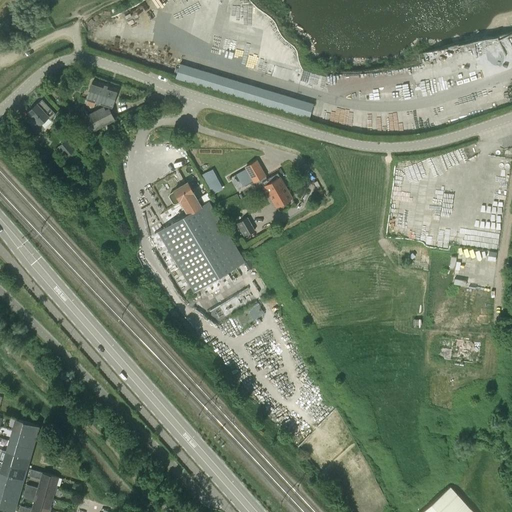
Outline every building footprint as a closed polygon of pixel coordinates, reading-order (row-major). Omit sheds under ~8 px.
[(179,62),(174,80),(309,120),(314,103),(179,62)] [(93,108),(95,102),(111,108),(118,88),(94,80),(88,100),(86,105),(93,108)] [(48,117),(50,120),(56,114),(42,100),(37,104),(28,112),(32,117),(27,121),(39,134),(45,129),(41,124),(48,117)] [(115,119),(109,108),(105,110),(103,107),(87,115),(83,106),(78,109),(90,132),(115,119)] [(74,149),(66,140),(54,150),(62,159),(74,149)] [(265,175),(256,160),(245,167),(254,182),(265,175)] [(269,194),(284,185),(278,173),(262,182),(269,194)] [(188,214),(158,232),(193,293),(245,262),(210,201),(201,206),(187,182),(174,190),(174,191),(170,193),(169,196),(173,202),(176,203),(180,200),(188,214)] [(284,185),(269,194),(276,207),(292,198),(284,185)] [(482,217),(499,219),(503,191),(486,189),(482,217)] [(244,236),(255,230),(247,217),(237,223),(244,236)] [(207,308),(234,291),(230,285),(203,302),(207,308)] [(237,324),(262,316),(258,303),(233,311),(237,324)] [(434,359),(474,363),(476,341),(436,337),(434,359)] [(11,430),(31,436),(36,437),(40,426),(16,419),(14,428),(11,427),(11,430)] [(36,437),(31,436),(11,430),(10,432),(12,432),(10,441),(33,448),(36,437)] [(33,448),(10,441),(8,449),(5,448),(4,451),(25,457),(30,458),(33,448)] [(30,458),(25,457),(4,451),(4,453),(6,454),(4,462),(27,469),(30,458)] [(0,472),(19,478),(24,479),(27,469),(4,462),(1,472),(0,471),(0,472)] [(39,484),(57,489),(58,486),(56,486),(58,478),(31,470),(29,476),(40,480),(39,484)] [(24,479),(19,478),(0,472),(0,474),(0,475),(0,474),(0,483),(21,490),(24,479)] [(75,482),(74,482),(71,491),(76,492),(77,492),(79,484),(75,482)] [(21,490),(0,483),(0,495),(18,501),(21,490)] [(25,491),(52,499),(55,491),(56,491),(57,489),(39,484),(38,488),(26,485),(25,491)] [(473,511),(450,486),(421,511),(473,511)] [(33,505),(49,510),(52,499),(25,491),(23,497),(35,501),(33,505)] [(18,501),(0,495),(0,507),(15,511),(18,501)]
